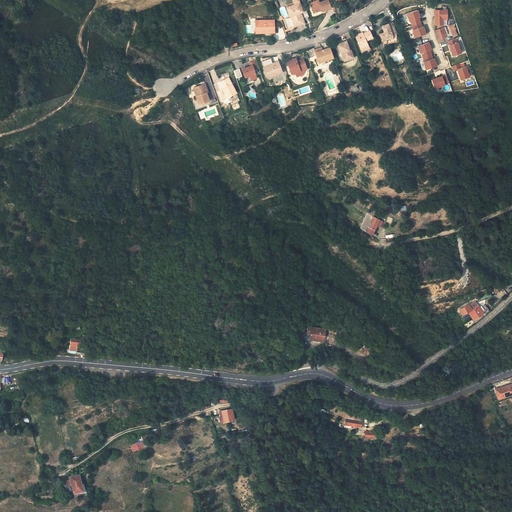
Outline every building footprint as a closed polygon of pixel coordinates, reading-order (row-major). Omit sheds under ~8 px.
[(318,0),(310,3),(313,12),(321,10),(322,11),(331,8),(328,0),(325,0),(319,2),(318,0)] [(294,4),(286,7),(290,16),(292,21),(294,27),(304,23),(301,12),(300,10),(302,9),(300,4),(295,5),(294,4)] [(418,9),(407,13),(414,37),(425,34),(418,9)] [(435,12),(436,25),(443,25),(443,20),(448,20),(447,11),(443,11),(435,12)] [(274,20),(255,20),(255,27),(258,27),(258,31),(265,31),(265,33),(274,33),(274,20)] [(294,27),(292,21),(285,23),(287,29),(294,27)] [(382,41),(384,45),(399,40),(397,36),(393,22),(382,26),(384,32),(380,34),(382,41)] [(453,38),(458,36),(454,25),(449,27),(453,38)] [(436,31),(438,40),(444,39),(443,36),(446,36),(444,31),(443,28),(436,31)] [(369,48),(366,41),(373,37),(369,30),(362,33),(359,34),(355,36),(360,48),(362,52),(369,48)] [(451,56),(461,53),(457,38),(447,41),(451,56)] [(344,61),(353,58),(351,49),(349,50),(346,41),(337,44),(340,53),(339,54),(340,58),(343,57),(344,61)] [(429,42),(417,45),(421,58),(419,58),(422,70),(436,66),(429,42)] [(321,47),(314,50),(319,62),(328,59),(333,57),(330,47),(322,50),(321,47)] [(296,58),(287,61),(291,73),(295,72),(300,74),(301,75),(305,68),(307,68),(304,58),(297,61),(296,58)] [(259,67),(256,60),(249,62),(250,66),(242,69),(245,77),(250,75),(251,80),(257,78),(254,69),(259,67)] [(265,67),(263,68),(267,78),(282,72),(278,61),(265,66),(265,67)] [(460,80),(470,76),(464,61),(451,66),(453,71),(457,70),(460,80)] [(239,68),(233,71),(236,78),(242,76),(239,68)] [(433,88),(449,84),(446,74),(431,78),(433,88)] [(228,78),(219,83),(227,98),(236,93),(228,78)] [(205,84),(195,87),(198,95),(196,96),(199,104),(209,101),(206,93),(208,92),(205,84)] [(375,225),(377,222),(379,219),(372,216),(364,231),(370,234),(375,225)] [(497,293),(501,290),(497,283),(492,286),(497,293)] [(474,300),(468,304),(459,309),(462,314),(468,311),(473,319),(482,313),(483,314),(488,311),(484,306),(479,308),(477,305),(474,300)] [(310,340),(324,342),(326,329),(312,327),(310,340)] [(70,336),(69,349),(75,349),(76,343),(79,343),(80,337),(70,336)] [(511,375),(508,377),(491,383),(497,398),(511,392),(511,388),(510,384),(511,383),(511,375)] [(223,409),(225,420),(235,419),(233,408),(223,409)] [(147,434),(142,437),(143,440),(130,446),(133,453),(148,446),(145,440),(149,438),(147,434)] [(78,476),(69,478),(74,494),(82,492),(78,476)]
